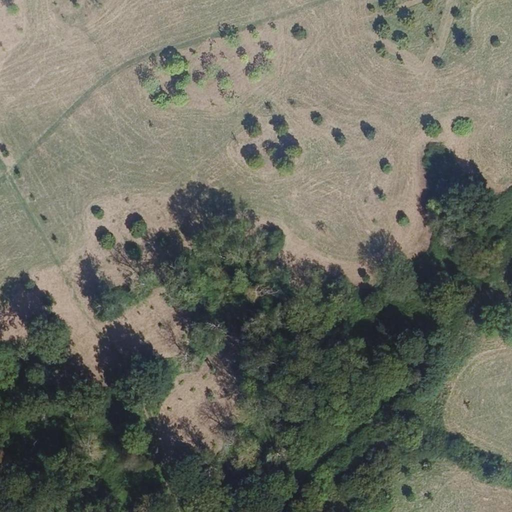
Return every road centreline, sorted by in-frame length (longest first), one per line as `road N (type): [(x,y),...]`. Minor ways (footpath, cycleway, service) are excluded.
road 1 (track): [(313,0),(117,57),(2,172)]
road 2 (track): [(2,172),(41,221),(127,377),(155,456)]
